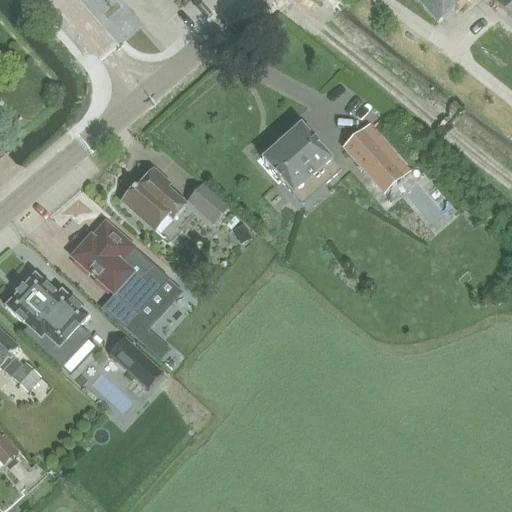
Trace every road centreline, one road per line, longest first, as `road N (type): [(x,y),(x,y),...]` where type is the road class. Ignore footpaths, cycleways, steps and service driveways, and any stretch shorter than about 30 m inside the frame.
road 1 (track): [(284,0),(511,192)]
road 2 (tertiary): [(0,213),(145,91)]
road 3 (tertiary): [(145,91),(251,0)]
road 4 (tertiary): [(145,91),(64,0)]
